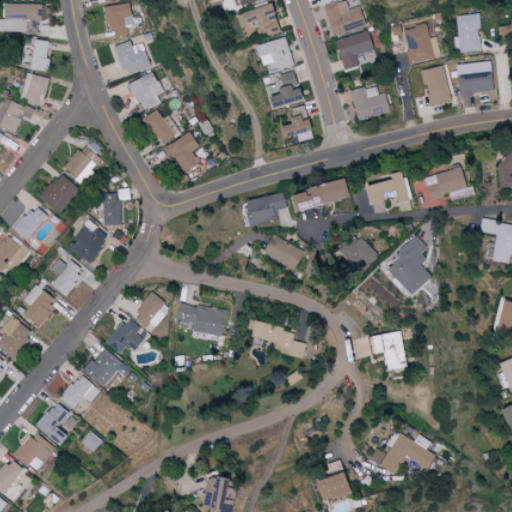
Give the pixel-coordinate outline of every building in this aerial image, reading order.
[(323,9),(332,37),(365,26),(359,7),(348,11),(345,2),(323,9)] [(0,32),(37,34),(37,17),(48,17),(49,5),(2,4),(1,20),(0,20),(0,32)] [(127,36),(126,27),(139,26),(139,17),(128,17),(128,5),(103,6),(103,23),(110,23),(111,37),(127,36)] [(270,25),(267,7),(234,12),(237,30),(270,25)] [(511,36),(511,9),(511,10),(511,20),(511,23),(500,25),(501,37),(511,36)] [(479,52),(479,29),(480,28),(480,15),(458,16),(459,52),(479,52)] [(257,27),(261,39),(278,32),(274,20),(257,27)] [(445,56),(440,37),(429,39),(426,26),(400,31),(408,64),(445,56)] [(334,42),(344,72),(360,66),(356,56),(374,50),(368,31),(334,42)] [(291,66),(286,48),(282,49),(279,38),(248,47),(251,58),(257,57),(259,67),(269,64),(271,72),(291,66)] [(30,71),(46,72),(47,42),(31,41),(30,71)] [(153,67),(144,43),(132,47),(130,41),(113,47),(124,77),(153,67)] [(511,58),(499,58),(499,75),(511,74),(511,58)] [(457,94),(492,94),(492,63),(457,64),(457,94)] [(421,70),(427,107),(451,103),(445,66),(421,70)] [(48,79),(27,73),(19,101),(40,107),(48,79)] [(277,86),(263,90),(268,108),(299,100),(291,73),(275,77),(277,86)] [(160,94),(154,74),(126,82),(132,105),(142,103),(144,109),(160,104),(158,95),(160,94)] [(349,90),(352,119),(387,115),(385,94),(377,95),(377,87),(349,90)] [(34,111),(6,98),(0,112),(0,129),(14,135),(22,117),(30,120),(34,111)] [(288,109),(291,122),(273,126),(276,139),(294,136),(295,142),(311,139),(308,120),(305,121),(302,107),(288,109)] [(170,116),(161,120),(157,111),(145,117),(159,146),(180,136),(170,116)] [(198,147),(187,132),(160,151),(165,158),(170,155),(183,173),(199,163),(191,152),(198,147)] [(63,170),(86,186),(96,173),(93,171),(101,159),(81,145),(63,170)] [(511,187),(511,148),(507,149),(508,161),(496,162),(498,189),(511,187)] [(423,179),(430,200),(466,188),(460,168),(423,179)] [(361,186),(364,203),(395,199),(396,203),(408,201),(404,172),(386,174),(387,182),(361,186)] [(39,201),(63,215),(80,186),(56,173),(39,201)] [(296,210),(345,200),(341,183),(289,194),(289,192),(242,202),(246,216),(248,216),(251,226),(278,220),(276,211),(295,207),(296,210)] [(119,225),(119,194),(100,195),(100,200),(96,200),(96,210),(103,210),(103,226),(119,225)] [(25,241),(47,217),(35,205),(13,230),(25,241)] [(109,236),(88,221),(67,249),(88,265),(109,236)] [(491,261),(511,263),(511,226),(482,222),(481,232),(495,235),(491,261)] [(30,249),(10,233),(0,244),(0,271),(7,277),(30,249)] [(302,253),(274,235),(263,251),(292,269),(302,253)] [(426,249),(416,238),(383,268),(408,296),(430,277),(419,265),(425,260),(420,254),(426,249)] [(371,259),(376,249),(354,239),(342,267),(351,271),(357,259),(364,262),(366,257),(371,259)] [(60,275),(50,286),(63,296),(82,273),(62,257),(52,268),(60,275)] [(37,326),(56,300),(36,285),(24,301),(30,306),(23,316),(37,326)] [(169,309),(150,294),(131,317),(144,328),(150,322),(156,326),(169,309)] [(494,326),(511,330),(511,302),(500,300),(494,326)] [(221,336),(224,321),(228,322),(229,312),(178,303),(174,328),(221,336)] [(34,334),(14,317),(0,332),(0,348),(12,359),(34,334)] [(144,340),(137,334),(141,330),(127,318),(105,341),(119,354),(127,346),(133,352),(144,340)] [(252,337),(287,345),(285,355),(302,359),(306,344),(293,341),(296,331),(255,322),(252,337)] [(405,369),(401,332),(373,335),(374,354),(385,353),(387,371),(405,369)] [(104,387),(117,370),(126,377),(131,370),(104,348),(93,361),(91,359),(82,370),(104,387)] [(508,388),(511,385),(511,357),(497,365),(508,388)] [(84,397),(90,403),(100,391),(81,373),(59,398),(72,410),(84,397)] [(57,445),(64,435),(57,429),(69,413),(53,401),(34,428),(57,445)] [(511,403),(499,408),(507,432),(511,429),(511,403)] [(14,457),(38,472),(55,447),(31,431),(14,457)] [(95,452),(102,439),(87,431),(80,444),(95,452)] [(378,476),(382,468),(395,475),(404,458),(426,469),(434,453),(397,435),(386,456),(375,450),(365,469),(378,476)] [(24,469),(9,458),(0,469),(0,492),(3,495),(24,469)] [(321,501),(347,494),(341,472),(314,480),(321,501)] [(213,505),(212,511),(231,511),(232,500),(223,499),(224,478),(201,477),(201,492),(197,492),(196,505),(213,505)]
